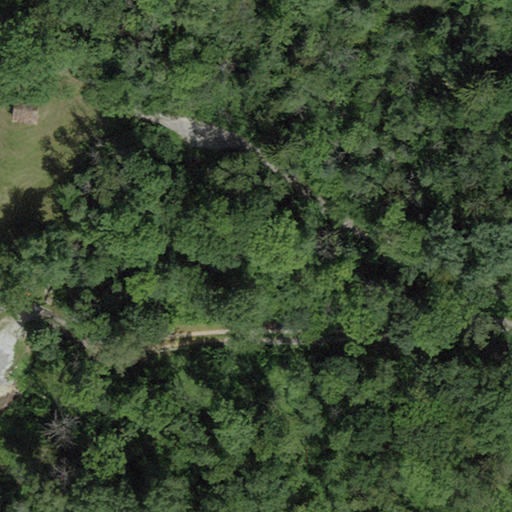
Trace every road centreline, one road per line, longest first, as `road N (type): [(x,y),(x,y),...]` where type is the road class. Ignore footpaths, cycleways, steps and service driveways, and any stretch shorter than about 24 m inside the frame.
road 1 (track): [(0,48),(254,154),(348,224),(511,307)]
road 2 (track): [(0,327),(32,311),(83,349),(234,335),(511,336)]
